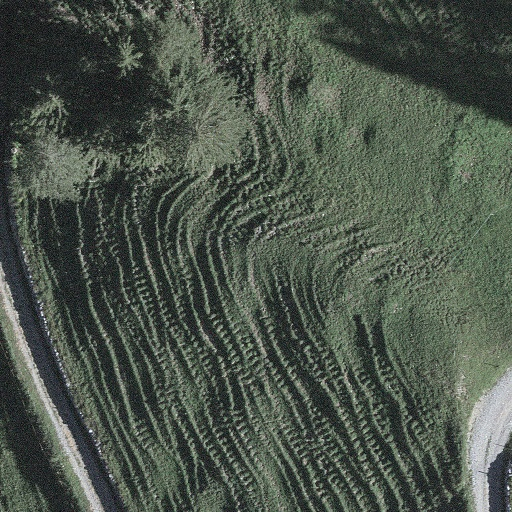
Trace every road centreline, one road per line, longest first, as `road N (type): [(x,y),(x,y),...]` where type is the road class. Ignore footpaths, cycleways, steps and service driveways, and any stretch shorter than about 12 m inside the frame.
road 1 (track): [(0,360),(88,511)]
road 2 (track): [(491,511),(490,443),(511,397)]
